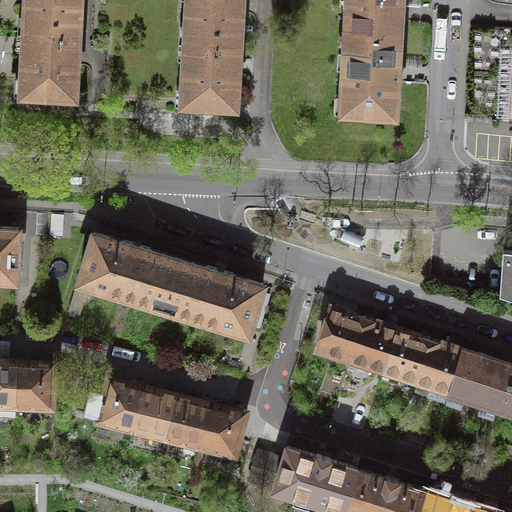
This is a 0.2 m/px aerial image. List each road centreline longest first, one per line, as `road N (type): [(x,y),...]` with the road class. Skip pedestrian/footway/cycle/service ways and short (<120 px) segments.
road 1 (residential): [(315,266),(275,391),(278,411),(511,489)]
road 2 (residential): [(438,187),(172,176)]
road 3 (residential): [(315,266),(511,330)]
road 4 (residential): [(438,187),(449,0)]
road 5 (residential): [(172,176),(173,198),(196,223),(315,266)]
road 6 (residential): [(172,176),(0,167)]
